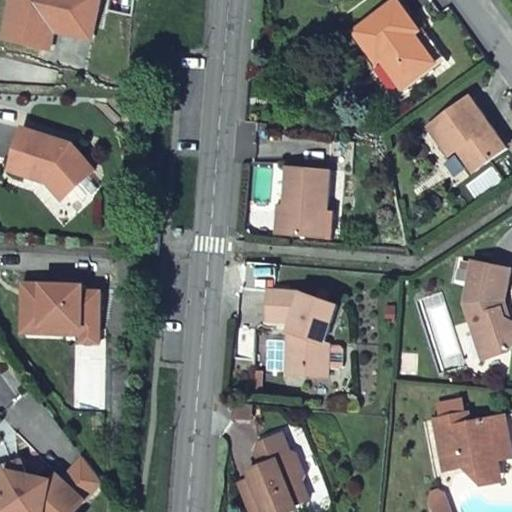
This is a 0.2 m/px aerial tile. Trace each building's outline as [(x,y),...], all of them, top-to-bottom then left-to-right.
[(12,0),(4,38),(42,47),(48,24),(65,28),(78,19),(96,24),(101,0),(12,0)] [(398,1),(353,32),(376,63),(381,60),(405,93),(440,69),(415,35),(420,31),(412,20),(398,1)] [(415,35),(440,69),(448,62),(415,17),(412,20),(420,31),(415,35)] [(48,24),(42,47),(46,48),(51,28),(93,38),(96,24),(78,19),(65,28),(48,24)] [(508,150),(471,99),(429,129),(442,147),(450,140),(459,151),(475,174),(508,150)] [(24,129),(11,171),(49,183),(50,179),(57,181),(69,195),(97,171),(74,145),(24,129)] [(442,147),(450,158),(459,151),(450,140),(442,147)] [(286,205),(283,235),(320,238),(322,215),(328,215),(328,214),(332,171),(289,167),(286,205)] [(50,179),(49,183),(64,200),(69,195),(57,181),(50,179)] [(278,204),(275,234),(283,235),(286,205),(278,204)] [(332,238),(334,214),(328,214),(328,215),(322,215),(320,238),(332,238)] [(156,255),(158,234),(146,233),(144,254),(156,255)] [(464,304),(483,361),(511,352),(511,349),(511,322),(504,319),(503,309),(508,308),(505,305),(505,302),(511,270),(473,262),(464,304)] [(24,302),(23,333),(44,333),(44,327),(65,328),(83,328),(103,329),(104,292),(87,292),(87,286),(35,284),(34,302),(24,302)] [(25,284),(24,302),(34,302),(35,284),(25,284)] [(339,306),(301,293),(271,290),(269,321),(291,322),(288,374),(309,375),(309,368),(331,369),(332,345),(326,343),(339,306)] [(103,329),(83,328),(83,344),(102,345),(103,329)] [(309,375),(330,377),(331,369),(309,368),(309,375)] [(234,419),(253,421),(254,406),(235,404),(234,419)] [(511,415),(471,422),(469,413),(435,419),(444,470),(465,466),(478,463),(482,486),(501,470),(499,460),(511,457),(511,415)] [(278,511),(296,505),(310,500),(303,481),(306,474),(298,455),(291,452),(284,433),(260,442),(256,452),(262,466),(264,474),(251,479),(237,484),(249,511),(278,511)] [(0,468),(0,510),(5,509),(8,511),(71,511),(69,509),(104,482),(85,458),(64,481),(58,474),(52,481),(27,475),(25,467),(10,472),(8,466),(0,468)] [(478,463),(465,466),(482,486),(478,463)] [(262,466),(248,471),(251,479),(264,474),(262,466)] [(482,486),(503,483),(501,470),(482,486)]
